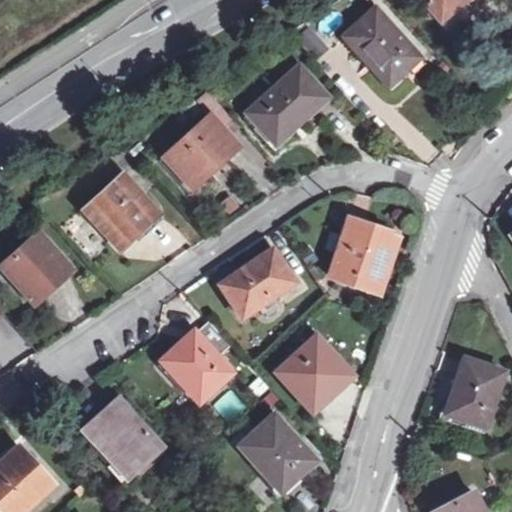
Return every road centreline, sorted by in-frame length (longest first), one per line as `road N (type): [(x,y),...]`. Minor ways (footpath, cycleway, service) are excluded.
road 1 (residential): [(467,202),(401,170),(345,171),(294,194),(0,395)]
road 2 (secondary): [(0,144),(239,0)]
road 3 (residential): [(458,238),(367,484)]
road 4 (secondary): [(189,0),(0,120)]
